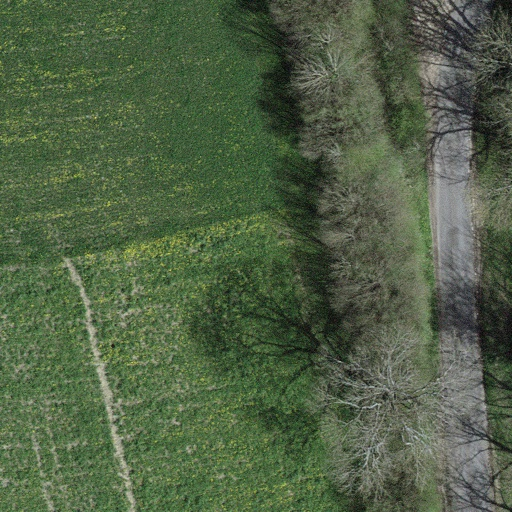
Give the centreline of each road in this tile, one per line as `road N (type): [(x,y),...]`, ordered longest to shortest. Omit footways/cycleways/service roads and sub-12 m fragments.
road 1 (residential): [(467,511),(446,341),(452,109)]
road 2 (track): [(314,511),(331,459),(334,393),(290,219)]
